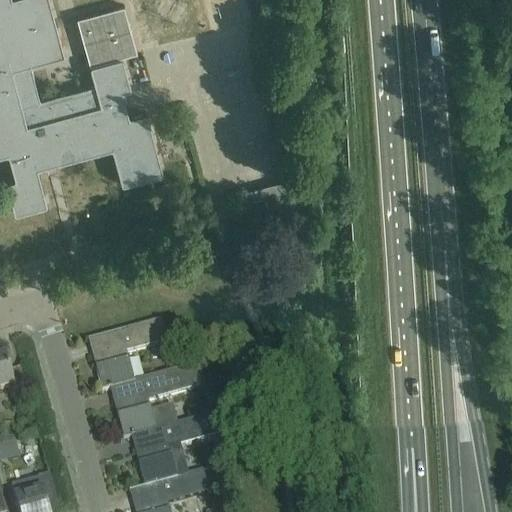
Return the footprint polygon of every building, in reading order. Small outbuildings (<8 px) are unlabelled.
[(85,154),(112,147),(122,185),(164,174),(148,114),(129,119),(122,92),(132,89),(124,58),(90,67),(96,87),(39,102),(29,66),(66,56),(50,0),(4,0),(1,1),(32,115),(0,123),(0,155),(9,153),(16,180),(7,183),(15,214),(48,205),(38,167),(75,157),(77,165),(87,163),(85,154)] [(1,1),(4,0),(0,0),(0,123),(32,115),(1,1)] [(126,354),(167,343),(161,322),(87,342),(101,393),(108,391),(134,383),(126,354)] [(27,398),(19,370),(7,373),(3,359),(0,359),(0,393),(11,391),(14,401),(27,398)] [(146,401),(203,386),(198,366),(134,383),(108,391),(122,441),(130,439),(174,426),(170,408),(149,413),(146,401)] [(168,449),(224,434),(219,414),(174,426),(130,439),(143,488),(176,479),(168,449)] [(168,511),(166,504),(207,493),(201,472),(176,479),(143,488),(128,492),(133,511),(168,511)] [(45,511),(56,509),(47,476),(9,486),(16,511),(45,511)]
